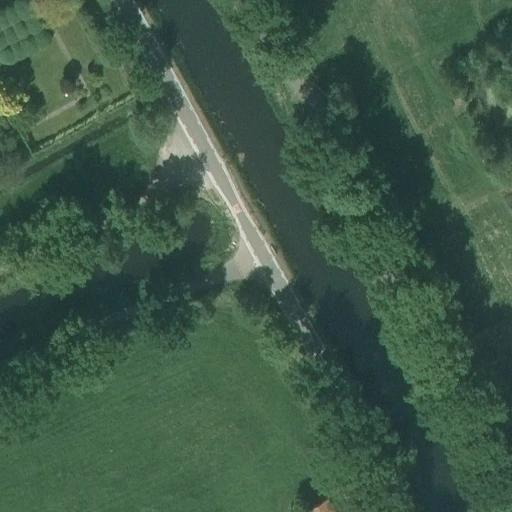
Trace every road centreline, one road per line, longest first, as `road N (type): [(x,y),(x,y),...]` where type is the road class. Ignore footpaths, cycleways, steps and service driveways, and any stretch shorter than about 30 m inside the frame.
road 1 (unclassified): [(511,508),(383,275),(374,206),(338,139),(289,99),(235,0)]
road 2 (tertiary): [(404,511),(260,254)]
road 3 (tertiary): [(260,254),(132,0)]
road 4 (unclassified): [(0,366),(260,254)]
road 5 (unknown): [(0,276),(118,222),(203,140)]
